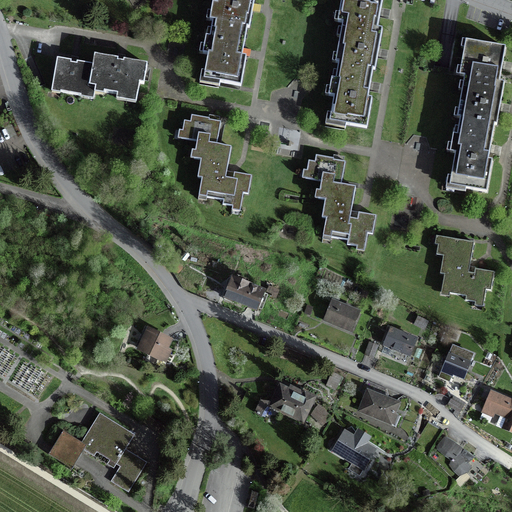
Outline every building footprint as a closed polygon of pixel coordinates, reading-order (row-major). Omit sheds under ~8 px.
[(242,52),(246,28),(249,28),(252,7),(253,0),(213,0),(209,22),(212,22),(210,32),(214,32),(213,38),(205,37),(202,55),(207,56),(202,85),(219,87),(219,83),(240,87),(246,57),(241,57),(242,52)] [(381,30),(377,29),(380,11),(381,0),(339,0),(336,22),(341,23),(334,63),(337,64),(334,79),(330,79),(327,96),(332,97),(327,127),(344,130),(345,125),(366,129),(371,99),(367,99),(370,83),(372,70),(375,70),(378,52),(381,30)] [(499,107),(502,91),(503,84),(499,83),(502,65),(505,48),(465,42),(458,83),(462,84),(456,124),(457,124),(456,131),(458,131),(457,136),(452,135),(449,153),(455,154),(448,190),(465,193),(465,189),(486,193),(492,161),(488,161),(489,153),(492,137),(494,125),(496,126),(499,107)] [(94,56),(92,66),(76,63),(76,65),(73,65),(70,64),(71,62),(56,59),(51,92),(93,99),(95,89),(104,90),(103,93),(116,95),(116,99),(136,103),(139,84),(143,85),(147,65),(123,61),(123,63),(120,63),(117,62),(118,60),(94,56)] [(193,160),(200,161),(197,179),(201,179),(198,197),(223,201),(222,205),(240,209),(242,194),(247,195),(251,176),(233,173),(232,179),(225,178),(226,173),(227,165),(230,148),(216,145),(220,122),(214,121),(208,120),(209,119),(191,116),(190,123),(184,122),(180,140),(196,142),(193,160)] [(357,220),(349,219),(350,214),(352,205),(355,188),(340,185),(344,162),(338,161),(333,160),(333,159),(315,156),(314,163),(308,161),(305,179),(321,182),(318,200),(324,201),(321,219),(325,219),(322,237),(347,241),(346,246),(364,249),(367,234),(372,235),(375,216),(358,213),(357,220)] [(490,291),(493,273),(474,270),(473,274),(468,273),(469,267),(473,243),(439,237),(436,255),(443,256),(440,274),(444,275),(441,292),(465,297),(465,301),(483,304),(485,290),(490,291)] [(232,278),(223,298),(256,311),(264,292),(251,286),(232,278)] [(362,312),(332,300),(323,321),(353,334),(362,312)] [(418,340),(390,328),(382,347),(384,347),(382,353),(392,357),(395,352),(410,358),(418,340)] [(171,342),(149,332),(140,351),(162,361),(163,360),(165,361),(170,351),(167,349),(171,342)] [(379,346),(369,342),(364,355),(373,359),(379,346)] [(453,376),(464,380),(475,355),(452,346),(448,357),(443,355),(441,361),(445,363),(438,378),(450,383),(453,376)] [(336,391),(342,377),(332,372),(325,386),(336,391)] [(268,407),(304,425),(317,398),(303,391),(303,392),(290,386),(289,389),(280,384),(268,407)] [(396,415),(401,403),(367,389),(365,393),(357,412),(396,428),(401,417),(396,415)] [(270,402),(246,391),(240,403),(253,409),(255,407),(265,412),(270,402)] [(511,400),(505,397),(491,391),(481,413),(482,414),(480,420),(489,424),(492,418),(494,419),(495,415),(500,417),(496,427),(511,433),(511,400)] [(457,417),(466,404),(454,396),(452,400),(451,399),(447,406),(455,411),(453,414),(457,417)] [(323,427),(332,418),(319,405),(310,415),(323,427)] [(135,435),(100,414),(81,443),(87,446),(84,451),(94,457),(96,453),(114,464),(120,467),(115,475),(111,482),(129,493),(147,463),(126,450),(135,435)] [(162,425),(147,416),(142,425),(157,434),(162,425)] [(419,437),(427,441),(436,426),(428,421),(419,437)] [(427,441),(435,446),(444,430),(436,426),(427,441)] [(363,471),(364,472),(377,451),(368,445),(372,438),(361,432),(358,430),(354,436),(345,430),(331,452),(351,465),(348,470),(360,477),(363,471)] [(81,443),(63,432),(53,448),(49,455),(72,470),(79,459),(84,451),(87,446),(81,443)] [(454,482),(466,492),(489,467),(472,454),(471,455),(464,451),(465,450),(455,443),(445,437),(439,443),(436,449),(444,457),(450,461),(449,464),(454,472),(459,477),(454,482)] [(450,476),(452,474),(446,467),(443,470),(450,476)] [(259,493),(252,491),(248,508),(255,509),(259,493)]
